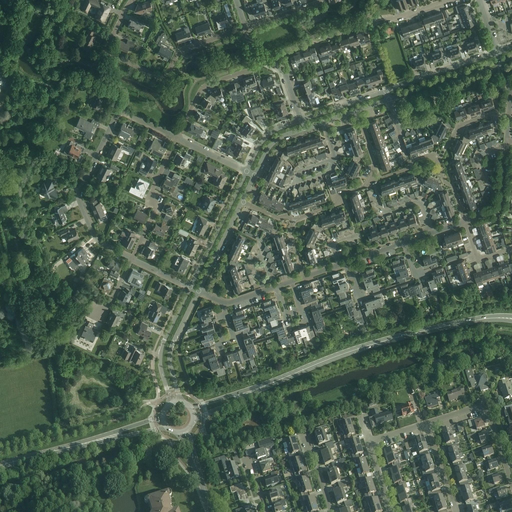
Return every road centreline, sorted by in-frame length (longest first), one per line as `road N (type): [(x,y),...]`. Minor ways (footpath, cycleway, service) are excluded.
road 1 (secondary): [(192,413),(373,343),(470,320)]
road 2 (residential): [(176,138),(117,114),(78,191),(97,240),(131,258)]
road 3 (residential): [(132,0),(108,51),(159,77),(179,51),(245,28)]
road 4 (residential): [(444,0),(278,53),(270,65)]
road 5 (residential): [(427,423),(483,406),(511,484)]
road 6 (residential): [(246,170),(189,286)]
road 7 (residential): [(131,258),(176,138)]
road 8 (residential): [(189,286),(160,354),(169,404)]
road 9 (residential): [(176,138),(204,87),(260,61)]
road 10 (residential): [(180,402),(169,355),(198,290)]
